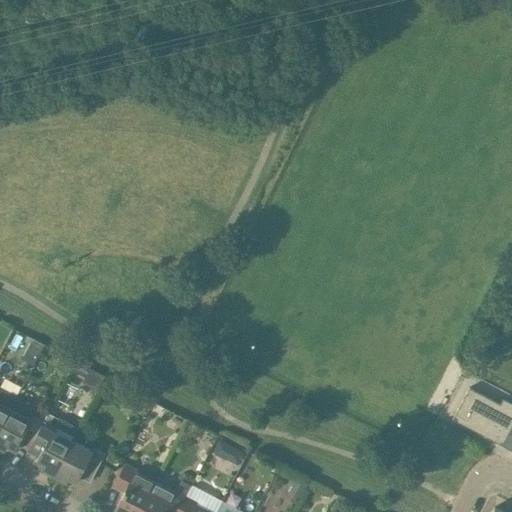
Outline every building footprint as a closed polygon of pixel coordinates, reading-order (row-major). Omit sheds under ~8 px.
[(75,360),(71,369),(84,376),(89,368),(75,360)] [(0,428),(18,394),(0,384),(0,428)] [(511,409),(468,387),(452,419),(502,445),(511,450),(511,409)] [(18,394),(0,428),(0,447),(5,450),(7,445),(15,449),(20,439),(30,445),(43,420),(33,415),(39,405),(18,394)] [(52,399),(46,396),(42,403),(48,406),(52,399)] [(43,420),(30,445),(41,451),(36,461),(44,465),(41,469),(54,475),(75,435),(79,427),(60,417),(56,424),(44,418),(43,420)] [(219,439),(212,451),(226,458),(232,446),(219,439)] [(92,450),(73,440),(54,475),(66,482),(69,478),(76,482),(82,472),(92,477),(105,453),(93,446),(92,450)] [(122,511),(138,511),(154,482),(157,477),(138,467),(137,470),(125,464),(114,486),(124,491),(115,508),(122,511)] [(288,492),(299,498),(306,484),(295,479),(288,492)] [(154,482),(138,511),(163,511),(164,511),(176,511),(186,495),(174,489),(173,492),(154,482)] [(192,484),(186,495),(176,511),(215,511),(222,499),(192,484)] [(245,511),(222,499),(215,511),(245,511)]
